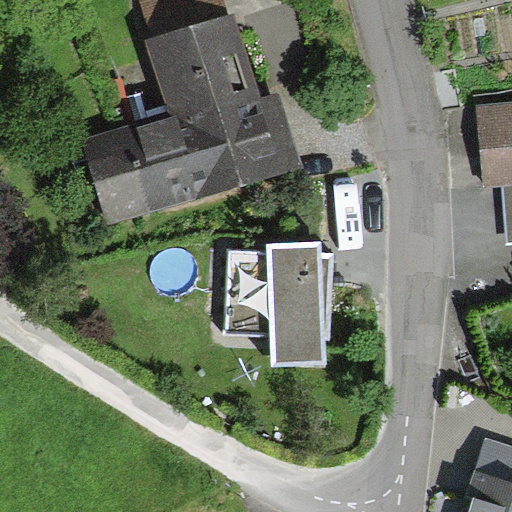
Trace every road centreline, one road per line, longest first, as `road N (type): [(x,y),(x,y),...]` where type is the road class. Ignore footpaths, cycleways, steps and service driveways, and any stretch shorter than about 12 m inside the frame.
road 1 (residential): [(383,0),(417,149),(419,238),(400,511)]
road 2 (residential): [(383,511),(283,488),(0,310)]
